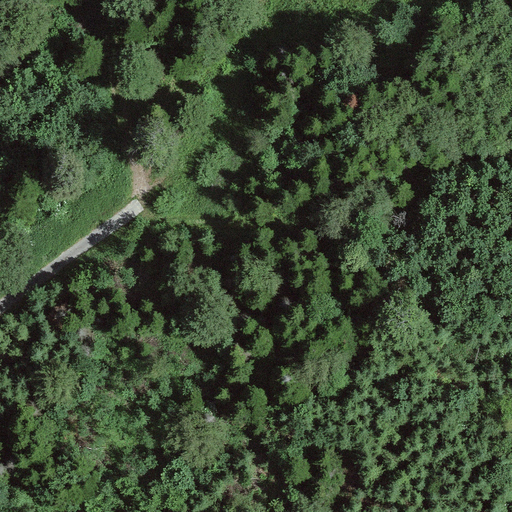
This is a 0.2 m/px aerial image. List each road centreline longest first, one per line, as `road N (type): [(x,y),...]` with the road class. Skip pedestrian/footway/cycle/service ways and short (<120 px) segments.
road 1 (track): [(511,153),(298,216),(165,218),(139,205),(109,0)]
road 2 (unclassified): [(0,308),(139,205)]
